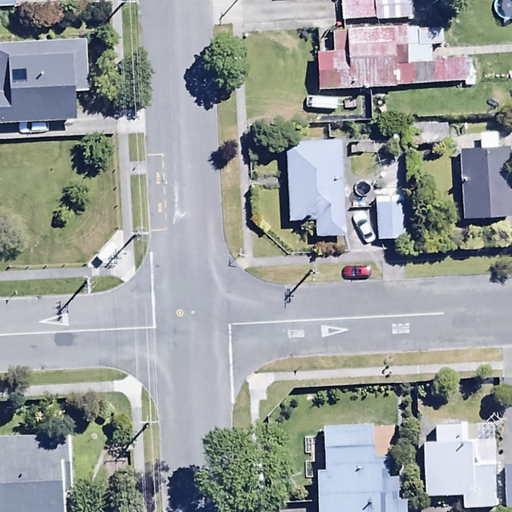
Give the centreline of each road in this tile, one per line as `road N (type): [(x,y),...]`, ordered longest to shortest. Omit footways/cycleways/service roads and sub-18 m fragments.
road 1 (unclassified): [(174,0),(190,323)]
road 2 (residential): [(511,307),(190,323)]
road 3 (residential): [(190,323),(0,332)]
road 4 (unclassified): [(190,323),(200,511)]
